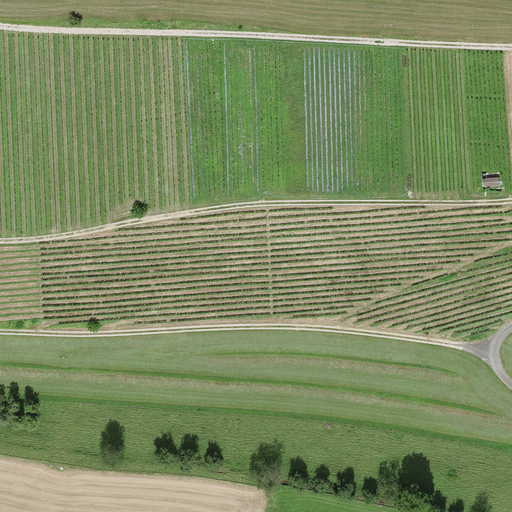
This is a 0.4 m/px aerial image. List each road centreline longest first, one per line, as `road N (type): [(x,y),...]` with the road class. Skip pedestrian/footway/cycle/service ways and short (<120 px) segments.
road 1 (track): [(0,241),(227,207),(511,200)]
road 2 (track): [(511,47),(0,27)]
road 3 (track): [(490,355),(297,326),(0,330)]
